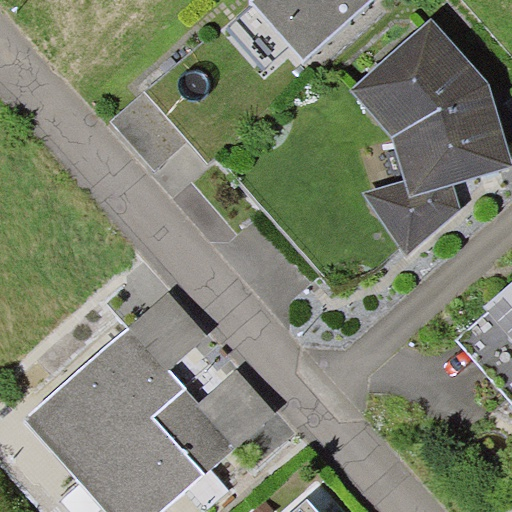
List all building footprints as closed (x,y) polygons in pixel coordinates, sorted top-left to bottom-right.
[(373,0),(250,0),(305,61),(373,0)] [(511,161),(489,83),(433,18),(352,89),(392,137),(405,181),(410,197),(453,184),(511,166),(511,161)] [(462,212),(453,184),(410,197),(405,181),(363,193),(406,257),(462,212)] [(511,281),(484,306),(511,337),(511,281)] [(130,326),(168,369),(207,335),(168,292),(130,326)] [(168,369),(130,326),(24,419),(83,486),(106,511),(162,511),(234,449),(196,405),(198,403),(168,369)] [(276,414),(237,369),(198,403),(196,405),(234,449),(276,414)] [(319,511),(308,499),(292,511),(319,511)]
